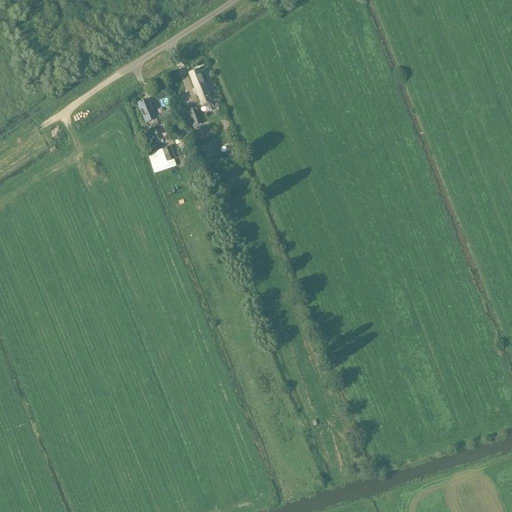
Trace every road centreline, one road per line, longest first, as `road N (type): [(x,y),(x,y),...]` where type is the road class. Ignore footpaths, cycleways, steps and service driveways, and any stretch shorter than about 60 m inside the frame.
road 1 (unclassified): [(35,129),(238,0)]
road 2 (track): [(0,207),(77,152),(61,114)]
